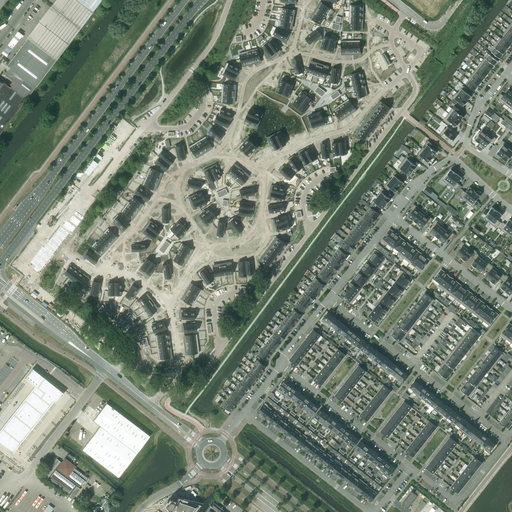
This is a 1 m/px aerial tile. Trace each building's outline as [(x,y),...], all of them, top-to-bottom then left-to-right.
[(56,60),(80,28),(92,12),(101,0),(55,0),(56,0),(58,2),(54,8),(49,14),(46,12),(46,13),(41,19),(42,20),(38,24),(38,26),(37,25),(32,32),(31,31),(31,32),(26,38),(27,38),(56,60)] [(322,3),(318,8),(328,15),(332,10),(322,3)] [(281,8),(280,14),(292,16),(293,10),(281,8)] [(318,8),(315,13),(325,20),(324,19),(327,14),(328,15),(318,8)] [(315,13),(312,19),(322,25),(325,20),(315,13)] [(279,20),(278,26),(290,28),(291,22),(279,20)] [(349,23),(349,24),(351,24),(350,30),(352,30),(352,32),(355,32),(355,30),(360,30),(361,24),(349,23)] [(274,34),(273,37),(277,38),(278,36),(285,39),(287,33),(276,28),(273,34),(274,34)] [(317,29),(307,37),(311,43),(317,38),(321,39),(322,37),(321,36),(322,35),(317,29)] [(511,33),(506,29),(503,34),(504,35),(505,35),(511,40),(511,33)] [(325,34),(321,47),(327,49),(331,36),(325,34)] [(501,39),(509,45),(511,41),(511,40),(505,35),(504,35),(501,39)] [(331,36),(327,49),(333,51),(337,38),(331,36)] [(500,37),(496,42),(506,50),(509,45),(501,39),(500,37)] [(26,100),(56,60),(27,38),(6,66),(10,68),(5,75),(14,82),(10,88),(26,100)] [(272,38),(266,42),(274,53),(279,49),(272,38)] [(266,42),(261,46),(269,57),(274,53),(266,42)] [(496,42),(493,46),(494,48),(495,48),(503,54),(506,50),(496,42)] [(494,48),(491,52),(499,58),(503,54),(495,48),(494,48)] [(257,49),(251,50),(254,61),(260,60),(257,49)] [(251,50),(245,52),(248,63),(254,61),(251,50)] [(245,52),(239,53),(242,64),(248,63),(245,52)] [(385,53),(381,55),(387,66),(391,63),(385,53)] [(486,59),(494,65),(497,61),(490,55),(486,59)] [(484,58),(481,62),(490,69),(494,65),(486,59),(484,58)] [(294,70),(291,70),(292,73),(295,72),(296,74),(303,72),(300,60),(293,62),(294,70)] [(226,62),(223,68),(235,74),(238,69),(226,62)] [(481,62),(478,66),(487,74),(490,69),(481,62)] [(310,63),(307,74),(313,76),(316,65),(310,63)] [(316,65),(313,76),(318,78),(322,67),(316,65)] [(478,66),(474,70),(484,78),(487,74),(478,66)] [(322,67),(318,78),(324,80),(328,69),(322,67)] [(223,68),(221,74),(233,80),(235,74),(223,68)] [(332,70),(330,83),(338,84),(339,71),(332,70)] [(474,70),(471,75),(480,82),(484,78),(474,70)] [(360,72),(350,74),(352,80),(361,78),(360,72)] [(471,75),(467,79),(468,80),(469,80),(477,86),(480,82),(471,75)] [(353,86),(351,86),(351,87),(363,84),(361,78),(352,80),(353,86)] [(282,79),(277,91),(282,94),(288,81),(282,79)] [(468,80),(465,84),(474,91),(477,86),(469,80),(468,80)] [(0,133),(26,100),(10,88),(3,82),(2,84),(0,81),(0,133)] [(288,81),(282,94),(288,96),(293,84),(288,81)] [(363,84),(351,87),(353,93),(364,90),(363,84)] [(457,93),(467,101),(471,96),(466,92),(468,89),(463,86),(457,93)] [(364,90),(353,93),(354,92),(356,98),(365,96),(364,90)] [(500,93),(497,98),(504,104),(511,94),(511,91),(510,91),(508,90),(503,96),(500,93)] [(301,92),(294,102),(300,107),(307,96),(301,92)] [(453,98),(451,100),(456,104),(458,102),(463,106),(467,101),(457,93),(456,92),(452,97),(453,98)] [(307,96),(300,107),(306,111),(313,101),(307,96)] [(348,99),(343,102),(349,112),(355,109),(348,99)] [(343,102),(338,106),(345,116),(349,112),(343,102)] [(382,102),(378,107),(387,113),(390,108),(382,102)] [(338,106),(333,109),(339,119),(345,116),(338,106)] [(454,106),(448,113),(459,122),(463,117),(458,113),(460,110),(454,106)] [(378,107),(375,112),(383,118),(387,113),(378,107)] [(494,113),(488,108),(485,113),(490,117),(494,113)] [(216,115),(228,120),(231,113),(220,109),(218,116),(216,115)] [(250,110),(247,115),(258,120),(260,114),(258,113),(259,112),(256,110),(255,112),(250,110)] [(320,112),(309,116),(311,122),(324,117),(322,118),(320,112)] [(375,112),(371,116),(380,122),(383,118),(375,112)] [(448,113),(442,120),(448,125),(450,122),(455,127),(459,122),(448,113)] [(216,115),(213,122),(225,127),(228,120),(216,115)] [(247,115),(245,121),(255,126),(258,120),(247,115)] [(371,116),(368,121),(376,127),(380,122),(371,116)] [(324,117),(311,122),(313,128),(326,123),(324,117)] [(368,121),(365,125),(373,131),(376,127),(368,121)] [(365,125),(361,130),(369,136),(373,131),(365,125)] [(209,132),(208,134),(210,136),(212,134),(218,139),(222,134),(213,127),(208,132),(209,132)] [(444,128),(440,134),(451,143),(451,142),(452,142),(455,139),(454,138),(455,137),(450,133),(452,130),(447,127),(445,129),(444,128)] [(477,136),(474,139),(480,143),(488,132),(483,128),(479,133),(479,132),(476,136),(477,136)] [(361,130),(358,135),(366,141),(369,136),(361,130)] [(488,132),(480,143),(485,148),(489,142),(492,144),(496,139),(488,132)] [(280,134),(275,136),(280,147),(286,144),(283,139),(285,138),(283,134),(281,135),(280,134)] [(270,141),(268,142),(270,145),(272,144),(275,150),(280,147),(275,136),(269,139),(270,141)] [(204,137),(199,140),(205,150),(211,147),(204,137)] [(244,143),(240,147),(244,152),(252,143),(248,139),(247,140),(245,139),(243,142),(244,143)] [(199,140),(194,143),(200,153),(205,150),(199,140)] [(428,140),(421,148),(432,157),(436,152),(431,148),(433,145),(428,140)] [(500,148),(496,153),(501,157),(509,147),(509,148),(510,147),(502,140),(497,146),(500,148)] [(194,143),(189,146),(195,156),(200,153),(194,143)] [(252,143),(244,152),(249,156),(253,152),(254,153),(257,150),(256,149),(257,148),(252,143)] [(181,144),(175,145),(178,159),(184,157),(182,150),(185,149),(184,146),(182,146),(181,144)] [(328,145),(320,146),(322,159),(330,158),(328,145)] [(509,147),(501,157),(507,162),(511,156),(511,157),(511,149),(509,148),(509,147)] [(310,148),(304,151),(311,163),(316,160),(310,148)] [(418,155),(416,157),(421,161),(423,158),(428,163),(432,157),(421,148),(417,154),(418,155)] [(162,150),(158,156),(168,164),(172,158),(162,150)] [(304,151),(299,154),(305,166),(311,163),(304,151)] [(407,155),(401,162),(412,171),(416,166),(411,162),(413,159),(407,155)] [(159,157),(154,163),(163,170),(168,164),(158,156),(157,156),(159,157)] [(294,157),(289,161),(293,167),(291,169),(293,172),(295,170),(297,172),(302,169),(294,157)] [(399,168),(397,170),(401,174),(403,172),(409,176),(412,171),(401,162),(398,167),(399,168)] [(233,165),(226,174),(230,178),(238,169),(233,165)] [(215,167),(209,169),(214,180),(220,177),(215,167)] [(285,167),(280,172),(286,177),(285,179),(287,181),(289,179),(290,180),(294,175),(285,167)] [(149,168),(147,174),(158,179),(160,173),(149,168)] [(209,169),(204,172),(209,183),(214,180),(209,169)] [(238,169),(230,178),(235,182),(243,173),(238,169)] [(451,169),(442,180),(448,184),(448,183),(456,173),(451,169)] [(391,180),(390,180),(399,187),(403,182),(398,178),(400,176),(395,172),(393,175),(394,175),(391,180)] [(243,173),(235,182),(240,186),(247,177),(243,173)] [(456,173),(448,183),(448,184),(456,190),(460,185),(457,183),(461,178),(456,173)] [(147,174),(144,180),(155,184),(158,179),(147,174)] [(390,179),(384,187),(388,191),(390,188),(396,192),(399,187),(390,180),(391,180),(390,179)] [(144,180),(142,185),(153,190),(155,184),(144,180)] [(190,180),(188,187),(200,189),(201,183),(190,180)] [(273,186),(272,192),(285,195),(286,189),(273,186)] [(138,187),(134,193),(144,201),(149,194),(138,187)] [(427,187),(423,191),(429,195),(432,191),(427,187)] [(463,190),(458,195),(461,197),(462,197),(467,201),(475,191),(469,187),(465,192),(463,190)] [(250,188),(239,191),(240,197),(252,195),(250,188)] [(382,188),(376,196),(377,197),(386,204),(390,199),(385,195),(387,192),(382,188)] [(467,201),(466,202),(474,208),(478,202),(476,200),(480,195),(475,191),(467,201)] [(203,192),(190,197),(193,203),(205,198),(203,192)] [(272,192),(270,198),(283,201),(285,195),(272,192)] [(373,201),(371,203),(375,207),(377,205),(383,209),(386,204),(377,197),(374,201),(373,201)] [(128,202),(137,209),(141,203),(133,198),(129,203),(128,202)] [(205,198),(193,203),(195,209),(206,204),(204,199),(205,198)] [(128,202),(124,207),(134,214),(137,209),(128,202)] [(283,203),(270,205),(272,213),(285,211),(283,203)] [(412,211),(408,216),(410,218),(409,219),(412,221),(412,220),(413,220),(421,210),(413,204),(410,209),(412,211)] [(457,212),(448,205),(445,208),(454,216),(457,212)] [(124,207),(121,212),(130,219),(134,214),(124,207)] [(370,207),(366,212),(375,219),(379,214),(370,207)] [(485,210),(481,215),(484,217),(485,216),(489,220),(490,220),(497,211),(492,207),(488,212),(485,210)] [(208,208),(199,216),(203,220),(212,213),(208,208)] [(421,210),(413,220),(417,224),(425,213),(421,210)] [(489,220),(488,222),(496,228),(500,222),(498,220),(502,215),(497,211),(490,220),(489,220)] [(366,212),(362,216),(371,224),(375,219),(366,212)] [(212,213),(203,220),(208,225),(216,217),(212,213)] [(417,224),(417,225),(419,227),(420,226),(422,227),(426,222),(429,224),(433,219),(425,213),(417,224)] [(117,215),(113,219),(114,221),(113,223),(115,225),(117,224),(122,229),(127,225),(117,215)] [(288,215),(275,219),(277,225),(290,221),(288,215)] [(362,216),(358,221),(368,229),(371,224),(362,216)] [(233,217),(227,221),(236,232),(241,228),(233,217)] [(434,226),(430,232),(432,233),(431,234),(433,236),(434,235),(442,226),(443,225),(435,219),(431,224),(434,226)] [(503,222),(498,228),(506,234),(507,233),(506,233),(511,225),(511,220),(509,219),(505,224),(503,222)] [(218,220),(216,233),(223,234),(225,221),(218,220)] [(178,221),(170,229),(174,234),(173,235),(183,225),(178,221)] [(290,221),(277,225),(279,231),(292,227),(290,221)] [(358,221),(355,226),(364,233),(368,229),(358,221)] [(150,223),(146,228),(157,236),(161,231),(150,223)] [(183,225),(173,235),(178,239),(187,229),(183,225)] [(42,246),(30,263),(35,267),(33,270),(38,273),(69,233),(60,226),(44,247),(42,246)] [(355,226),(351,231),(360,238),(364,233),(355,226)] [(442,226),(434,235),(439,239),(446,229),(442,226)] [(107,228),(103,233),(112,241),(116,236),(112,232),(113,231),(111,229),(110,230),(107,228)] [(146,228),(143,233),(152,240),(156,235),(157,236),(146,228)] [(439,239),(439,240),(441,242),(441,241),(443,243),(448,237),(451,239),(454,234),(447,228),(446,229),(439,239)] [(390,229),(381,241),(387,245),(387,244),(396,234),(390,229)] [(351,231),(347,235),(357,243),(360,238),(351,231)] [(104,234),(100,238),(108,245),(112,241),(103,233),(104,234)] [(396,234),(387,244),(393,249),(394,248),(401,238),(396,234)] [(347,235),(343,240),(353,247),(357,243),(347,235)] [(95,241),(95,242),(104,250),(108,245),(100,238),(97,243),(95,241)] [(278,238),(275,243),(283,249),(287,244),(278,238)] [(401,238),(394,248),(399,252),(407,243),(401,238)] [(342,239),(338,244),(349,252),(353,247),(343,240),(342,239)] [(460,248),(456,254),(458,256),(457,256),(460,258),(460,257),(461,258),(469,247),(461,241),(458,246),(460,248)] [(95,242),(91,246),(99,254),(104,250),(95,242)] [(181,243),(178,248),(188,254),(191,249),(181,243)] [(275,243),(271,248),(280,254),(283,249),(275,243)] [(399,252),(398,254),(403,259),(413,247),(412,247),(412,246),(409,243),(408,243),(407,243),(399,252)] [(413,247),(403,259),(409,263),(418,251),(413,247)] [(469,247),(461,258),(465,261),(470,256),(472,258),(476,253),(477,252),(474,250),(473,251),(469,247)] [(175,253),(175,254),(185,259),(188,254),(178,248),(177,249),(179,250),(176,254),(175,253)] [(271,248),(268,252),(276,258),(280,254),(271,248)] [(340,249),(336,254),(344,260),(348,255),(340,249)] [(87,250),(83,257),(92,263),(96,257),(87,250)] [(375,250),(371,255),(382,264),(382,263),(386,258),(375,250)] [(418,251),(409,263),(415,267),(424,256),(418,252),(419,251),(418,251)] [(268,252),(265,257),(273,263),(276,258),(268,252)] [(475,260),(471,264),(476,268),(483,258),(484,259),(484,258),(479,254),(479,255),(476,253),(472,258),(475,260)] [(175,254),(172,259),(182,265),(185,259),(175,254)] [(336,254),(333,258),(341,264),(344,260),(336,254)] [(367,260),(379,269),(383,264),(382,263),(382,264),(371,255),(368,260),(367,260)] [(424,256),(415,267),(421,272),(430,261),(424,256)] [(265,257),(261,261),(269,268),(273,263),(265,257)] [(331,257),(328,262),(337,269),(341,264),(333,258),(331,257)] [(476,268),(476,269),(478,271),(478,270),(480,272),(484,267),(487,269),(491,264),(484,259),(483,258),(476,268)] [(146,259),(140,268),(145,272),(151,262),(146,259)] [(367,260),(364,265),(375,274),(379,269),(367,260)] [(151,262),(145,272),(150,275),(157,266),(151,262)] [(325,266),(334,273),(337,269),(328,262),(325,266)] [(245,263),(238,264),(238,277),(246,276),(245,263)] [(253,263),(245,263),(246,276),(246,275),(253,274),(253,263)] [(169,264),(162,265),(164,276),(171,275),(169,264)] [(489,271),(485,277),(487,278),(486,279),(488,281),(489,280),(490,280),(498,270),(491,264),(487,269),(489,271)] [(360,270),(359,270),(371,279),(375,274),(364,265),(360,270)] [(68,266),(62,274),(68,277),(73,270),(68,266)] [(324,266),(321,270),(330,278),(334,273),(325,266),(324,266)] [(441,269),(433,279),(439,284),(447,274),(441,269)] [(73,270),(68,277),(72,281),(71,282),(78,273),(73,270)] [(205,270),(200,273),(204,280),(202,281),(204,284),(206,283),(207,285),(213,281),(205,270)] [(321,270),(317,275),(326,283),(330,278),(321,270)] [(359,270),(356,275),(365,283),(367,284),(371,279),(359,270)] [(401,270),(397,276),(399,277),(409,285),(413,279),(401,270)] [(498,270),(490,280),(494,284),(499,278),(501,280),(505,276),(505,275),(498,270)] [(78,273),(71,282),(76,286),(83,277),(78,273)] [(439,284),(438,285),(444,290),(444,289),(453,279),(452,278),(452,277),(448,274),(448,275),(448,274),(447,274),(439,284)] [(504,282),(500,287),(505,291),(511,281),(511,279),(506,274),(505,275),(505,276),(501,280),(504,282)] [(356,275),(352,280),(362,288),(362,287),(365,283),(356,275)] [(83,277),(76,286),(81,290),(83,287),(84,289),(86,286),(85,285),(88,280),(83,277)] [(315,277),(311,282),(321,290),(325,285),(315,277)] [(399,277),(395,282),(405,289),(409,285),(399,277)] [(453,279),(444,289),(450,293),(450,294),(458,283),(453,279)] [(352,280),(348,285),(359,293),(363,288),(362,287),(362,288),(352,280),(351,280),(352,280)] [(93,282),(90,294),(97,295),(97,294),(99,295),(100,291),(97,291),(99,283),(93,282)] [(311,282),(308,287),(317,294),(321,290),(311,282)] [(395,282),(391,287),(401,294),(404,290),(405,290),(405,289),(395,282)] [(450,293),(449,294),(455,299),(464,287),(458,283),(459,283),(458,283),(450,294),(450,293)] [(192,284),(189,290),(199,296),(202,290),(192,284)] [(132,285),(124,297),(129,300),(131,298),(133,300),(135,297),(133,295),(137,289),(132,285)] [(348,285),(344,290),(356,299),(360,294),(359,293),(348,285)] [(308,287),(304,291),(314,298),(317,294),(308,287)] [(387,292),(397,300),(397,299),(401,294),(391,287),(387,292)] [(464,287),(455,299),(460,303),(470,292),(469,291),(469,292),(464,287)] [(189,290),(186,295),(196,301),(199,296),(189,290)] [(344,290),(340,295),(344,298),(343,298),(346,300),(352,304),(356,299),(344,290)] [(385,290),(381,295),(393,304),(397,300),(387,292),(385,290)] [(304,291),(301,296),(310,303),(314,298),(304,291)] [(425,292),(421,297),(431,305),(435,300),(425,292)] [(470,292),(460,303),(466,308),(475,296),(470,292)] [(145,295),(136,302),(139,307),(149,300),(145,295)] [(186,295),(182,300),(193,306),(196,301),(186,295)] [(381,295),(378,300),(389,309),(390,309),(389,309),(393,304),(381,295)] [(301,296),(297,300),(299,301),(307,307),(310,303),(301,296)] [(475,296),(466,308),(472,312),(481,301),(481,300),(481,301),(475,296)] [(421,297),(417,302),(427,310),(431,305),(421,297)] [(149,300),(139,307),(143,312),(152,305),(149,300)] [(378,300),(373,305),(375,307),(385,314),(389,310),(389,309),(378,300)] [(299,301),(295,306),(303,312),(307,307),(299,301)] [(481,301),(472,312),(477,317),(486,305),(481,301)] [(417,302),(413,307),(423,315),(427,310),(417,302)] [(152,305),(143,312),(147,317),(156,310),(152,305)] [(486,305),(477,317),(483,321),(492,310),(492,309),(487,305),(487,306),(486,305)] [(375,307),(372,312),(381,319),(385,314),(375,307)] [(413,307),(410,312),(420,319),(423,315),(413,307)] [(290,313),(298,320),(302,315),(294,309),(290,313)] [(181,312),(181,319),(195,319),(195,312),(193,312),(193,310),(189,310),(189,312),(181,312)] [(492,310),(483,321),(489,326),(498,314),(492,310)] [(328,312),(321,321),(325,324),(327,322),(326,322),(332,315),(328,312)] [(372,312),(368,317),(370,319),(371,320),(373,322),(375,323),(375,322),(377,324),(381,319),(372,312)] [(410,312),(406,316),(416,324),(420,319),(410,312)] [(286,317),(295,324),(298,320),(290,313),(286,317)] [(332,315),(326,322),(327,322),(331,326),(336,319),(332,315)] [(406,316),(402,321),(412,329),(416,324),(406,316)] [(286,317),(282,321),(291,329),(295,324),(286,317)] [(336,319),(331,326),(335,329),(340,322),(336,319)] [(282,321),(278,326),(288,333),(291,329),(282,321)] [(399,325),(399,326),(408,333),(412,329),(402,321),(399,325)] [(152,326),(151,326),(154,332),(165,328),(163,322),(156,325),(155,322),(151,324),(152,326)] [(191,325),(183,325),(184,332),(198,331),(198,325),(195,325),(194,322),(191,322),(191,325)] [(335,329),(334,330),(338,333),(345,325),(340,322),(335,329)] [(511,325),(509,323),(500,335),(506,339),(511,331),(511,325)] [(345,325),(338,333),(343,337),(344,336),(343,336),(349,329),(345,325)] [(398,325),(395,330),(403,337),(405,338),(408,333),(399,326),(399,325),(398,325)] [(278,326),(275,330),(284,338),(288,333),(278,326)] [(469,328),(466,333),(476,340),(479,336),(469,328)] [(313,329),(309,334),(317,340),(320,335),(313,329)] [(349,329),(343,336),(344,336),(347,339),(348,339),(353,332),(349,329)] [(275,330),(271,335),(273,336),(281,342),(284,338),(275,330)] [(395,330),(391,335),(394,337),(393,338),(396,340),(396,339),(399,342),(403,337),(395,330)] [(347,339),(347,340),(351,343),(357,335),(353,332),(348,339),(347,339)] [(466,333),(462,337),(472,345),(476,340),(466,333)] [(309,334),(306,338),(313,344),(317,340),(309,334)] [(357,335),(351,343),(356,347),(356,346),(362,339),(357,335)] [(273,336),(269,340),(277,347),(281,342),(273,336)] [(462,337),(458,342),(468,350),(472,345),(462,337)] [(306,338),(303,342),(310,348),(313,344),(306,338)] [(362,339),(356,346),(360,349),(366,342),(362,339)] [(269,340),(266,345),(274,351),(277,347),(269,340)] [(303,342),(299,347),(307,352),(310,348),(303,342)] [(360,349),(359,350),(364,353),(365,352),(370,345),(366,342),(360,349)] [(458,342),(454,347),(464,355),(468,350),(458,342)] [(263,344),(260,347),(261,348),(262,349),(270,356),(274,351),(266,345),(265,345),(263,344)] [(370,345),(365,352),(369,355),(369,356),(374,349),(370,345)] [(299,347),(296,351),(303,357),(307,352),(299,347)] [(454,347),(451,352),(461,359),(464,355),(454,347)] [(494,347),(490,352),(500,359),(503,354),(494,347)] [(261,348),(257,353),(259,354),(258,355),(261,357),(262,356),(266,360),(270,356),(262,349),(261,348)] [(338,349),(334,353),(342,359),(345,355),(338,349)] [(369,355),(368,356),(372,360),(379,352),(374,349),(369,356),(369,355)] [(296,351),(293,355),(300,361),(303,357),(296,351)] [(169,352),(157,353),(158,359),(161,359),(161,361),(164,361),(164,359),(169,358),(169,352)] [(379,352),(372,360),(377,363),(378,362),(377,362),(383,355),(379,352)] [(451,352),(447,356),(457,364),(461,359),(451,352)] [(490,352),(486,357),(496,364),(500,359),(490,352)] [(334,353),(331,358),(338,364),(342,359),(334,353)] [(291,357),(289,360),(290,360),(297,365),(300,361),(293,355),(291,357)] [(383,355),(377,362),(378,362),(381,366),(382,366),(387,359),(383,355)] [(447,356),(443,361),(453,369),(457,364),(447,356)] [(486,357),(483,361),(492,369),(496,364),(486,357)] [(331,358),(327,362),(335,368),(338,364),(331,358)] [(381,366),(380,367),(385,371),(385,370),(386,369),(391,362),(387,359),(382,366),(381,366)] [(258,360),(254,365),(255,365),(262,371),(266,366),(265,366),(266,365),(263,363),(263,364),(258,360)] [(443,361),(439,366),(440,367),(441,366),(450,374),(454,369),(453,369),(443,361)] [(483,361),(479,366),(487,372),(486,372),(488,374),(492,369),(483,361)] [(327,362),(324,366),(332,372),(335,368),(327,362)] [(386,369),(385,370),(389,373),(396,365),(391,362),(386,369)] [(498,378),(497,380),(500,383),(511,369),(508,366),(505,364),(503,367),(506,369),(504,371),(502,373),(498,378)] [(255,365),(251,370),(259,375),(262,371),(255,365)] [(358,365),(355,370),(362,376),(366,371),(358,365)] [(396,365),(389,373),(394,377),(400,369),(396,365)] [(324,366),(321,370),(328,376),(332,372),(324,366)] [(440,367),(437,371),(440,374),(440,375),(443,377),(443,376),(446,379),(450,374),(441,366),(440,367)] [(479,366),(475,371),(483,377),(486,372),(487,372),(479,366)] [(32,369),(25,378),(25,379),(26,378),(30,382),(30,381),(35,386),(37,387),(44,378),(38,374),(33,369),(32,368),(32,369)] [(400,369),(394,377),(398,380),(399,379),(404,372),(400,369)] [(248,374),(255,380),(259,375),(251,370),(248,374)] [(321,370),(317,375),(325,381),(328,376),(321,370)] [(355,370),(351,374),(359,380),(362,376),(355,370)] [(475,371),(472,376),(479,381),(479,382),(481,383),(485,378),(483,377),(475,371)] [(404,372),(399,379),(403,383),(409,376),(404,372)] [(247,373),(244,378),(252,384),(255,380),(248,374),(247,373)] [(351,374),(348,378),(356,384),(359,380),(351,374)] [(317,375),(314,379),(321,385),(325,381),(317,375)] [(468,380),(475,386),(476,386),(479,382),(479,381),(472,376),(468,380)] [(44,378),(37,387),(44,392),(53,400),(55,402),(56,403),(63,394),(63,393),(63,392),(62,393),(49,382),(44,378)] [(240,382),(248,389),(252,384),(244,378),(240,382)] [(348,378),(345,382),(352,388),(356,384),(348,378)] [(415,380),(409,387),(413,391),(414,391),(419,384),(415,380)] [(468,380),(464,385),(474,392),(477,387),(476,386),(475,386),(468,380)] [(280,385),(276,390),(281,394),(288,384),(284,381),(282,383),(281,383),(279,385),(280,385)] [(239,382),(236,386),(237,388),(245,393),(248,389),(240,382),(239,382)] [(345,382),(341,387),(349,393),(352,388),(345,382)] [(288,384),(281,394),(285,397),(286,396),(293,387),(292,387),(288,384)] [(413,391),(413,392),(417,395),(418,394),(423,387),(419,384),(414,391),(413,391)] [(383,385),(380,389),(387,395),(391,391),(383,385)] [(464,385),(460,390),(463,392),(462,392),(465,394),(470,397),(474,392),(464,385)] [(35,386),(32,390),(40,397),(44,392),(37,387),(35,386)] [(293,387),(286,396),(290,399),(292,397),(297,390),(293,387)] [(341,387),(338,391),(346,397),(349,393),(341,387)] [(417,395),(416,396),(421,400),(421,399),(422,398),(422,397),(428,390),(423,387),(418,394),(417,395)] [(237,388),(234,392),(241,398),(245,393),(237,388)] [(380,389),(376,394),(384,400),(387,395),(380,389)] [(32,390),(28,395),(36,402),(40,397),(32,390)] [(297,390),(292,397),(296,400),(296,401),(301,394),(297,390)] [(422,398),(421,399),(425,402),(432,394),(428,390),(422,397),(422,398)] [(232,391),(229,395),(230,396),(230,397),(238,402),(241,398),(234,392),(232,391)] [(338,391),(335,395),(342,401),(346,397),(338,391)] [(44,392),(40,397),(50,405),(53,400),(44,392)] [(296,400),(295,401),(300,405),(300,404),(306,397),(301,394),(296,401),(296,400)] [(376,394),(373,398),(381,404),(384,400),(376,394)] [(432,394),(425,402),(430,405),(436,397),(432,394)] [(28,395),(24,400),(31,405),(33,407),(36,402),(28,395)] [(229,395),(225,400),(234,407),(238,402),(230,397),(230,396),(229,395)] [(40,397),(36,402),(46,409),(50,405),(40,397)] [(306,397),(300,404),(304,407),(304,408),(310,400),(306,397)] [(436,397),(430,405),(434,408),(434,407),(435,408),(440,400),(436,397)] [(499,403),(501,400),(497,397),(486,412),(489,415),(492,412),(494,409),(496,407),(499,403)] [(373,398),(370,402),(377,408),(381,404),(373,398)] [(24,400),(20,404),(27,410),(31,405),(24,400)] [(225,400),(222,405),(224,406),(223,407),(226,409),(226,408),(230,411),(234,407),(225,400)] [(310,400),(304,408),(308,411),(314,404),(310,401),(310,400)] [(434,408),(433,409),(438,413),(439,411),(444,404),(440,400),(435,408),(434,407),(434,408)] [(404,401),(400,406),(408,412),(411,407),(404,401)] [(36,402),(33,407),(42,414),(46,409),(36,402)] [(370,402),(366,406),(374,412),(377,408),(370,402)] [(119,477),(149,436),(106,403),(93,421),(100,426),(82,450),(119,477)] [(20,404),(17,409),(23,415),(27,410),(20,404)] [(308,411),(306,413),(311,416),(318,408),(318,407),(316,405),(316,406),(314,404),(308,411)] [(444,404),(439,411),(443,414),(449,407),(444,404)] [(31,405),(27,410),(39,419),(42,414),(33,407),(31,405)] [(263,405),(257,412),(261,415),(267,408),(266,407),(263,405)] [(267,408),(261,415),(264,418),(270,410),(270,411),(271,409),(267,406),(266,407),(267,408)] [(366,406),(363,411),(371,417),(374,412),(366,406)] [(400,406),(397,410),(404,416),(408,412),(400,406)] [(443,414),(442,415),(447,419),(448,418),(447,418),(453,411),(449,407),(443,414)] [(17,409),(13,414),(20,419),(23,415),(17,409)] [(320,409),(315,416),(319,420),(325,413),(322,411),(323,410),(321,409),(320,409)] [(27,410),(23,415),(35,424),(39,419),(27,410)] [(270,410),(264,418),(268,420),(274,413),(273,413),(270,411),(270,410)] [(397,410),(394,414),(401,420),(404,416),(397,410)] [(363,411),(360,415),(367,421),(371,417),(363,411)] [(453,411),(447,418),(448,418),(452,421),(457,414),(453,411)] [(506,411),(502,416),(503,417),(511,423),(511,422),(511,416),(507,412),(506,411)] [(274,413),(268,420),(272,423),(278,415),(274,412),(273,413),(274,413)] [(325,413),(319,420),(323,423),(329,416),(329,415),(329,416),(325,413)] [(13,414),(9,419),(16,424),(20,419),(13,414)] [(394,414),(390,418),(398,424),(401,420),(394,414)] [(457,414),(452,421),(456,424),(461,417),(457,414)] [(23,415),(20,419),(31,428),(35,424),(23,415)] [(278,415),(272,423),(275,426),(281,418),(278,415)] [(329,416),(323,423),(324,423),(328,426),(333,419),(329,416)] [(461,417),(456,424),(460,427),(460,428),(466,421),(461,417)] [(503,417),(499,423),(502,425),(503,424),(508,428),(511,423),(503,417)] [(281,418),(275,426),(279,429),(285,421),(285,420),(281,418)] [(390,418),(387,423),(394,428),(398,424),(390,418)] [(9,419),(5,423),(16,432),(20,427),(16,424),(9,419)] [(20,419),(16,424),(20,427),(27,433),(31,428),(20,419)] [(328,426),(326,428),(331,431),(338,422),(333,419),(328,426)] [(285,421),(279,429),(282,432),(288,424),(288,425),(289,423),(285,420),(285,421)] [(429,421),(425,425),(433,431),(436,427),(429,421)] [(460,427),(459,429),(463,433),(470,424),(466,421),(460,428),(460,427)] [(338,422),(331,431),(335,435),(336,434),(342,426),(338,422)] [(5,423),(2,428),(10,435),(12,436),(16,432),(5,423)] [(387,423),(384,427),(391,433),(394,428),(387,423)] [(288,424),(282,432),(286,434),(291,427),(288,425),(288,424)] [(470,424),(463,433),(467,436),(474,427),(470,424)] [(425,425),(422,430),(430,435),(433,431),(425,425)] [(342,426),(336,434),(340,437),(341,436),(346,429),(342,426)] [(20,427),(16,432),(24,438),(27,433),(20,427)] [(291,427),(286,434),(289,437),(295,430),(291,427)] [(384,427),(380,431),(388,437),(391,433),(384,427)] [(474,427),(467,436),(472,440),(473,438),(478,431),(474,427)] [(0,442),(3,444),(10,435),(2,428),(0,430),(0,442)] [(295,430),(289,437),(293,440),(299,432),(300,431),(296,428),(295,430)] [(346,429),(341,436),(345,439),(344,440),(350,432),(346,429)] [(422,430),(419,434),(426,440),(430,435),(422,430)] [(478,431),(473,438),(477,441),(483,434),(478,431)] [(16,432),(12,436),(20,442),(24,438),(16,432)] [(299,432),(293,440),(296,443),(303,435),(302,434),(299,432)] [(350,432),(344,440),(348,443),(349,443),(354,436),(350,433),(351,432),(350,432)] [(303,435),(296,443),(300,445),(307,437),(303,434),(302,434),(303,435)] [(419,434),(415,438),(423,444),(426,440),(419,434)] [(477,441),(476,442),(481,445),(487,437),(483,434),(477,441)] [(10,435),(3,444),(12,452),(13,452),(13,451),(20,442),(12,436),(10,435)] [(348,443),(347,445),(352,448),(359,440),(358,439),(359,439),(357,437),(356,438),(354,436),(349,443),(348,443)] [(307,437),(300,445),(303,448),(310,440),(307,437)] [(449,437),(446,442),(453,447),(457,443),(449,437)] [(487,437),(481,445),(485,448),(485,447),(486,448),(491,441),(487,437)] [(415,438),(412,442),(419,448),(423,444),(415,438)] [(310,440),(303,448),(307,451),(313,443),(310,440)] [(361,441),(354,450),(358,453),(365,445),(363,443),(363,442),(361,441)] [(485,448),(484,449),(489,453),(496,444),(491,441),(486,448),(485,447),(485,448)] [(412,442),(409,447),(416,452),(419,448),(412,442)] [(446,442),(443,446),(450,452),(453,447),(446,442)] [(313,443),(307,451),(310,454),(316,447),(317,446),(313,443)] [(365,445),(358,453),(362,457),(363,456),(370,447),(369,447),(369,448),(365,445)] [(443,446),(439,450),(447,456),(450,452),(443,446)] [(316,447),(310,454),(314,457),(320,449),(319,449),(316,447)] [(370,447),(363,456),(367,460),(369,458),(368,458),(374,451),(370,447)] [(409,447),(405,451),(413,457),(416,452),(409,447)] [(320,449),(314,457),(317,459),(324,451),(320,448),(319,449),(320,449)] [(439,450),(436,454),(443,460),(447,456),(439,450)] [(324,451),(317,459),(321,462),(328,454),(324,451)] [(374,451),(368,458),(369,458),(373,461),(378,454),(374,451)] [(328,454),(321,462),(325,465),(331,457),(328,454)] [(373,461),(370,464),(375,468),(376,465),(377,464),(382,457),(378,454),(373,461)] [(436,454),(433,459),(440,464),(443,460),(436,454)] [(331,457),(325,465),(328,468),(334,461),(335,460),(331,457)] [(377,464),(376,465),(380,469),(387,461),(382,457),(377,464)] [(474,457),(471,461),(478,467),(482,463),(474,457)] [(88,478),(75,468),(76,466),(69,461),(67,461),(66,460),(64,460),(64,462),(61,462),(57,459),(53,463),(52,462),(49,465),(51,467),(44,476),(40,473),(76,501),(77,501),(73,498),(80,489),(78,488),(82,483),(83,485),(88,478)] [(433,459),(429,463),(437,469),(440,464),(433,459)] [(334,461),(328,468),(332,470),(337,463),(334,461)] [(380,469),(379,470),(383,473),(384,473),(391,465),(386,461),(387,461),(380,469)] [(471,461),(467,465),(475,471),(478,467),(471,461)] [(337,463),(332,470),(335,473),(341,466),(337,463)] [(429,463),(426,467),(433,473),(437,469),(429,463)] [(341,466),(335,473),(339,476),(345,468),(342,465),(341,466)] [(383,473),(383,474),(387,478),(391,473),(392,473),(393,471),(395,468),(391,465),(384,473),(383,473)] [(467,465),(464,470),(472,476),(475,471),(467,465)] [(345,468),(339,476),(342,479),(349,470),(345,468)] [(349,470),(342,479),(346,482),(352,473),(349,470)] [(464,470),(461,474),(468,480),(472,476),(464,470)] [(352,473),(346,482),(349,484),(355,477),(355,478),(356,476),(352,473)] [(461,474),(457,478),(465,484),(468,480),(461,474)] [(355,477),(349,484),(353,487),(358,480),(355,478),(355,477)] [(457,478),(454,482),(462,488),(465,484),(457,478)] [(358,480),(353,487),(356,490),(363,481),(359,479),(358,480)] [(363,481),(356,490),(360,493),(366,485),(367,484),(363,481)] [(454,482),(451,487),(457,492),(458,493),(460,491),(462,488),(454,482)] [(366,485),(360,493),(363,496),(370,488),(366,485)] [(370,488),(363,496),(367,498),(373,490),(370,488)] [(373,490),(367,498),(371,501),(377,493),(373,490)] [(172,499),(168,503),(173,510),(169,511),(168,511),(194,511),(199,505),(180,498),(179,498),(180,499),(179,502),(172,499)] [(98,502),(92,509),(95,511),(101,505),(98,502)] [(218,511),(223,507),(222,507),(221,508),(214,503),(212,506),(211,505),(210,505),(212,506),(206,511),(218,511)]
